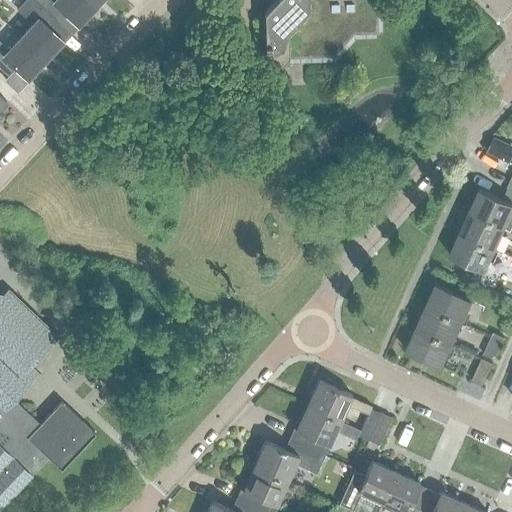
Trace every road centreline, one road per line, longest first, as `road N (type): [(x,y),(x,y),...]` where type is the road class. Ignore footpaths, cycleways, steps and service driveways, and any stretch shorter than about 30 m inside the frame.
road 1 (residential): [(302,326),(331,281),(511,81)]
road 2 (residential): [(134,511),(302,326)]
road 3 (residential): [(0,173),(163,0)]
road 4 (residential): [(511,435),(340,359),(302,326)]
